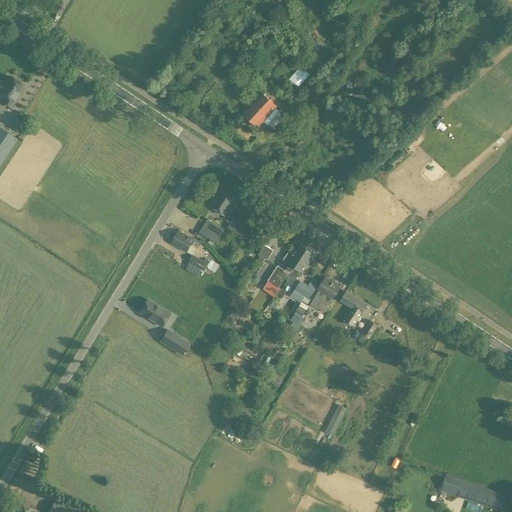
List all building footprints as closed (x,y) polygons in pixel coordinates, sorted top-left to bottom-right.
[(19,93),(18,93),(23,85),(9,76),(0,89),(0,93),(6,98),(2,103),(10,108),(19,93)] [(258,126),(276,106),(260,92),(242,112),(258,126)] [(0,165),(17,140),(16,139),(0,128),(0,165)] [(226,216),(237,200),(222,190),(210,207),(226,216)] [(261,235),(233,218),(228,227),(256,244),(261,235)] [(216,244),(225,230),(208,219),(199,233),(216,244)] [(171,238),(172,243),(192,256),(188,263),(189,263),(186,269),(199,277),(197,280),(206,285),(209,282),(210,283),(212,280),(204,276),(206,273),(204,272),(207,267),(211,270),(215,263),(211,260),(210,262),(206,259),(204,261),(194,254),(201,242),(194,238),(193,240),(179,231),(179,232),(174,233),(171,238)] [(261,243),(255,254),(259,256),(251,272),(255,275),(260,267),(261,268),(264,263),(263,262),(265,259),(267,261),(273,251),(261,243)] [(300,276),(303,272),(314,255),(299,245),(293,255),(289,252),(283,260),(290,264),(285,271),(277,266),(268,281),(263,289),(275,297),(280,288),(279,287),(285,278),(287,280),(286,282),(292,285),(298,275),(300,276)] [(318,289),(319,290),(310,305),(316,308),(316,307),(324,313),(341,288),(326,278),(318,289)] [(301,282),(295,290),(305,296),(302,301),(308,304),(311,300),(309,299),(314,290),(308,286),(301,282)] [(295,290),(291,297),(301,303),(302,301),(305,296),(295,290)] [(340,301),(352,308),(344,320),(354,327),(367,306),(346,292),(340,301)] [(155,321),(155,320),(164,326),(168,320),(166,319),(169,315),(162,310),(148,301),(140,313),(155,321)] [(294,313),(296,314),(301,317),(296,324),(295,324),(291,329),(293,330),(291,333),(294,335),(306,316),(304,314),(306,310),(299,306),(294,313)] [(357,330),(352,339),(357,342),(362,334),(369,339),(372,335),(377,338),(382,329),(378,326),(378,325),(370,320),(362,334),(357,330)] [(168,330),(160,342),(181,355),(189,344),(168,330)] [(385,361),(390,352),(382,347),(377,357),(385,361)] [(271,383),(279,387),(284,378),(276,373),(271,383)] [(337,404),(324,432),(333,436),(346,408),(337,404)] [(498,420),(511,428),(511,417),(503,411),(498,420)] [(440,490),(501,511),(507,495),(446,474),(440,490)] [(48,511),(78,511),(54,500),(48,511)] [(35,511),(36,511),(16,502),(11,511),(35,511)]
